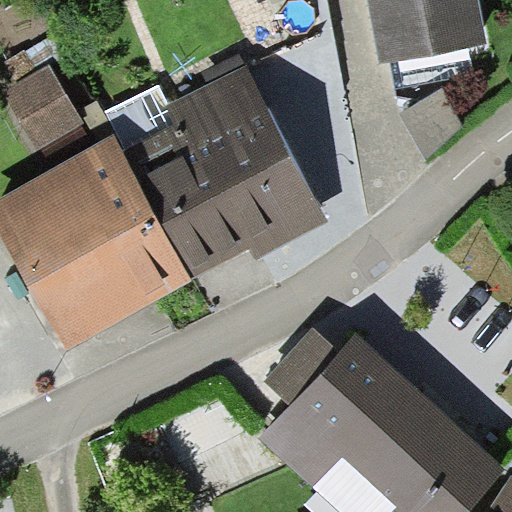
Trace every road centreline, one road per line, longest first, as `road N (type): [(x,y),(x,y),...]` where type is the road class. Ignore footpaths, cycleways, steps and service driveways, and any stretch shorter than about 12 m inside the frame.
road 1 (residential): [(0,452),(315,281),(511,135)]
road 2 (unknown): [(360,0),(390,142),(416,203)]
